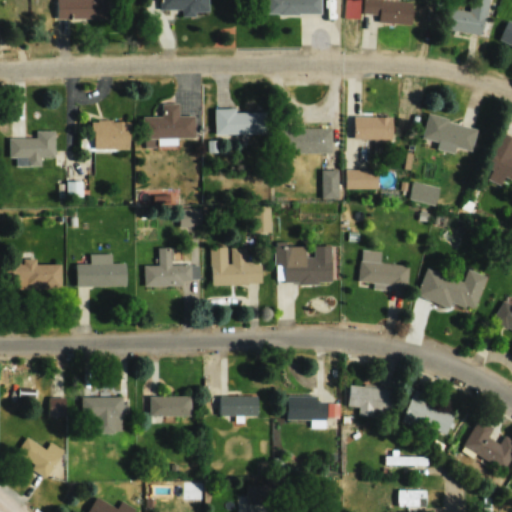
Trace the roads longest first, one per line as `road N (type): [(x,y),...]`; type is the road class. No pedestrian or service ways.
road 1 (residential): [(0,343),(367,342),(422,353),(511,400)]
road 2 (residential): [(511,94),(448,69),(390,63),(0,67)]
